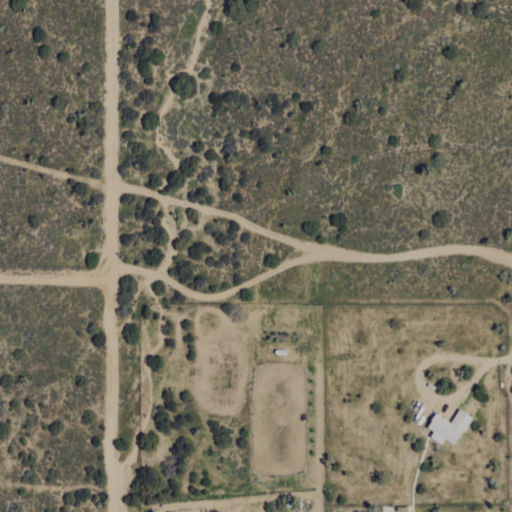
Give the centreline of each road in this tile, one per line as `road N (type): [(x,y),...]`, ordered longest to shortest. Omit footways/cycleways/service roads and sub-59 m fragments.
road 1 (residential): [(0,279),(132,270),(205,300),(306,249),(366,257),(469,250),(511,263)]
road 2 (residential): [(110,0),(113,511)]
road 3 (track): [(511,349),(415,360),(411,379),(441,391),(464,378),(475,353)]
